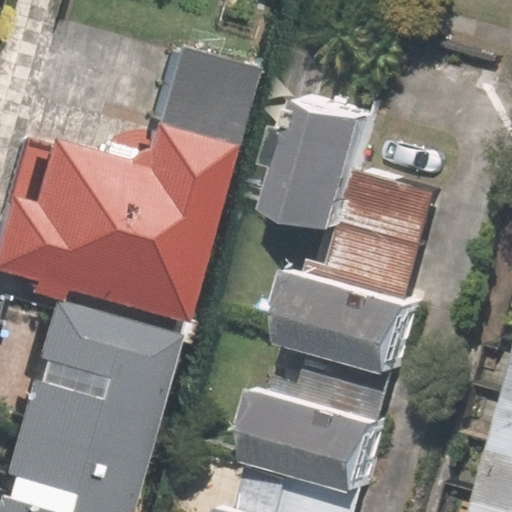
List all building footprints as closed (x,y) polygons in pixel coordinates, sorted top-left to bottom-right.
[(12,180),(0,221),(0,255),(191,311),(266,54),(176,28),(142,147),(58,122),(39,187),(12,180)] [(375,120),(308,103),(282,202),(349,219),(375,120)] [(377,511),(444,286),(330,253),(254,511),(377,511)] [(0,416),(18,421),(10,450),(0,447),(0,511),(133,511),(183,324),(53,289),(39,340),(0,329),(0,416)] [(511,511),(511,442),(507,441),(495,487),(511,491),(511,497),(507,511),(511,511)]
